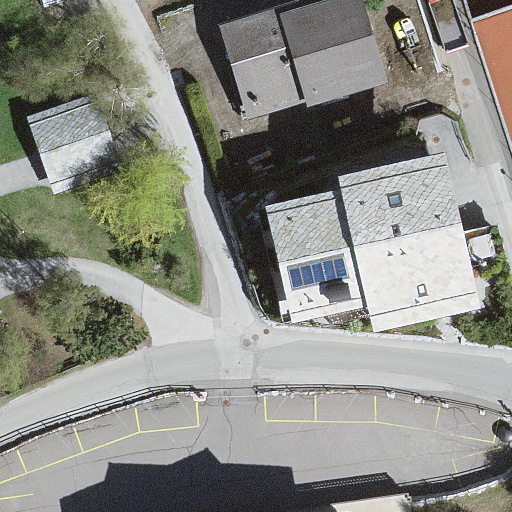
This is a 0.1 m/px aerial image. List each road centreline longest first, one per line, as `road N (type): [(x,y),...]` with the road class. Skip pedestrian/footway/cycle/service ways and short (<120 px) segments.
road 1 (residential): [(235,357),(188,147),(119,0)]
road 2 (residential): [(511,386),(423,367),(235,357)]
road 3 (residential): [(235,357),(141,372),(0,423)]
